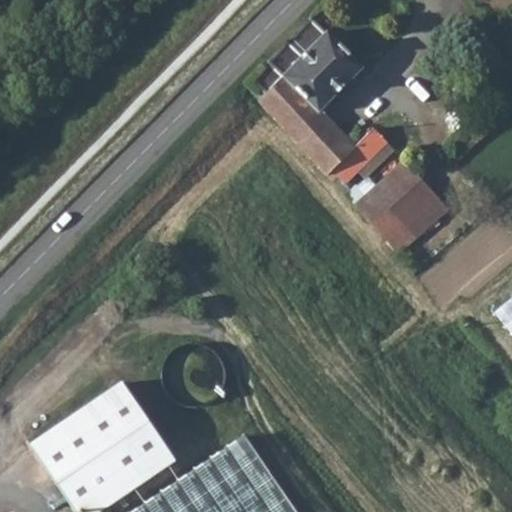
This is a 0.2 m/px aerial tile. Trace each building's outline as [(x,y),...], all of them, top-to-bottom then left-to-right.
[(325,33),(259,102),(331,182),(337,177),(343,183),(385,143),(371,129),(353,147),(317,113),(360,68),(325,33)] [(259,102),(257,103),(263,110),(336,190),(343,183),(337,177),(331,182),(259,102)] [(354,207),(387,244),(434,201),(401,164),(354,207)] [(343,183),(336,190),(343,198),(350,191),(343,183)] [(434,201),(387,244),(396,254),(444,212),(434,201)] [(511,293),(497,306),(511,324),(511,293)] [(27,449),(69,511),(97,511),(170,463),(118,387),(27,449)] [(285,511),(236,442),(132,511),(285,511)]
